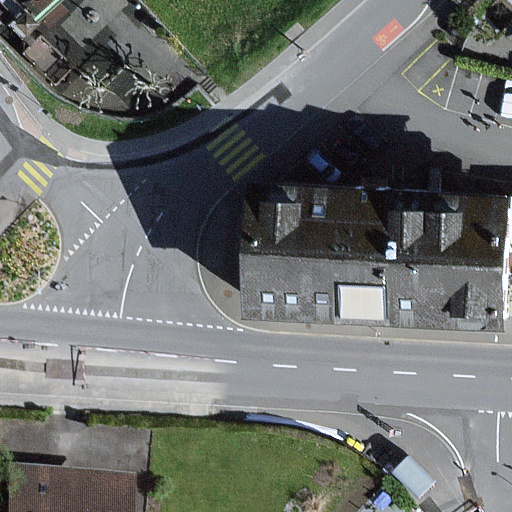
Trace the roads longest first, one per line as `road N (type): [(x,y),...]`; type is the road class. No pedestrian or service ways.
road 1 (primary): [(120,352),(501,375)]
road 2 (residential): [(136,258),(159,219),(394,0)]
road 3 (residential): [(0,115),(136,258)]
road 4 (residential): [(506,511),(498,461),(501,375)]
road 5 (primary): [(0,341),(120,352)]
